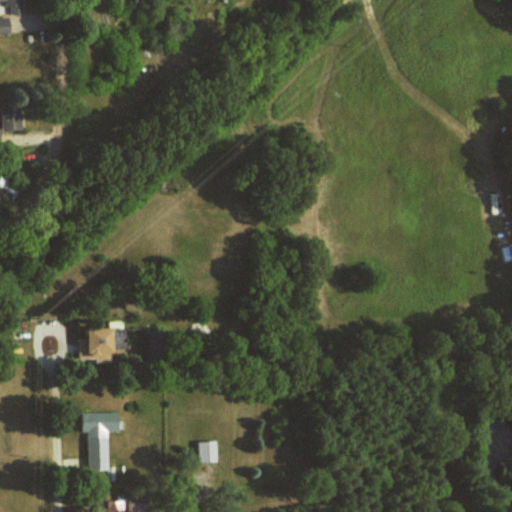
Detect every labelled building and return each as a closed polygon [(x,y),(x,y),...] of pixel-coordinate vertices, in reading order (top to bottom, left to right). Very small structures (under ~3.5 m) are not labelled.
[(17,14),(16,0),(0,0),(0,1),(3,1),(4,14),(17,14)] [(0,99),(0,142),(1,143),(1,131),(17,130),(15,98),(0,99)] [(113,329),(72,330),(72,358),(100,358),(100,350),(114,350),(113,329)] [(113,431),(113,413),(76,412),(75,432),(82,432),(82,471),(101,471),(102,431),(113,431)] [(211,441),(193,442),(193,463),(212,462),(211,441)] [(119,511),(119,501),(83,501),(82,511),(119,511)]
